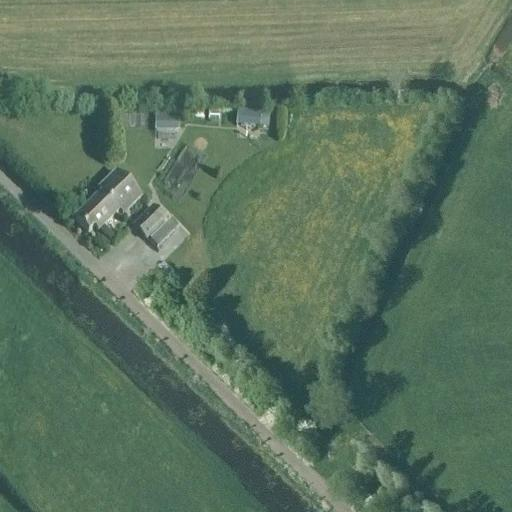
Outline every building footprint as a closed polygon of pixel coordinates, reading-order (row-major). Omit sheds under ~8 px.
[(258,130),(259,116),(236,114),(235,127),(258,130)] [(178,133),(177,117),(154,118),(153,132),(178,133)] [(121,217),(139,199),(114,174),(96,190),(100,195),(73,222),(87,236),(92,230),(96,234),(118,213),(121,217)] [(131,230),(145,244),(166,224),(152,210),(131,230)] [(170,221),(149,242),(157,250),(178,229),(170,221)]
